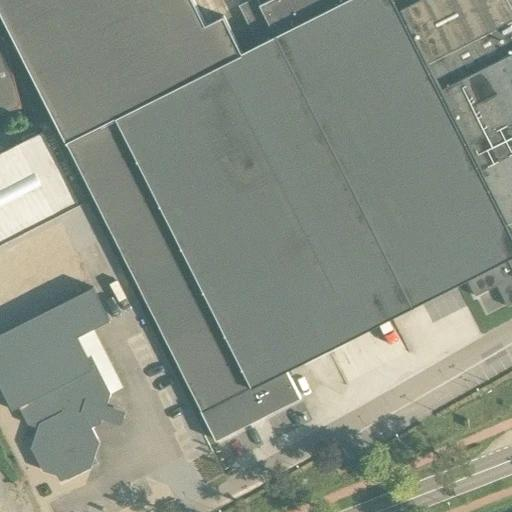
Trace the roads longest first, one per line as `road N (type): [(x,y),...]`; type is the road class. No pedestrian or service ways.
road 1 (unclassified): [(186,511),(511,330)]
road 2 (tertiary): [(511,460),(376,511)]
